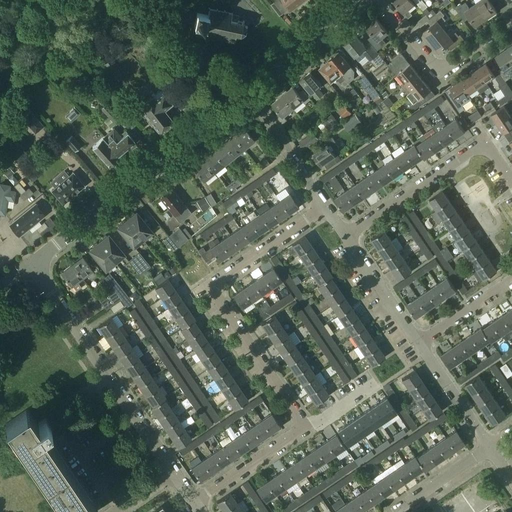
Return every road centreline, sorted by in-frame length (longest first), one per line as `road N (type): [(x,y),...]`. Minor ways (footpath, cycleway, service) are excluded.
road 1 (residential): [(172,472),(31,262),(245,90)]
road 2 (residential): [(305,427),(209,288),(325,207)]
road 3 (residential): [(511,182),(493,154),(472,152),(345,236)]
road 4 (residential): [(511,22),(440,67),(381,0)]
road 5 (residential): [(245,90),(355,0)]
road 6 (residential): [(325,207),(245,90)]
road 7 (residential): [(193,503),(305,427)]
road 8 (residential): [(418,344),(345,236)]
road 9 (residential): [(489,449),(418,344)]
